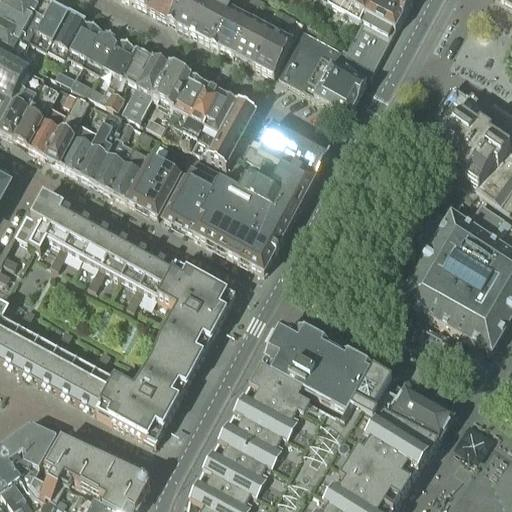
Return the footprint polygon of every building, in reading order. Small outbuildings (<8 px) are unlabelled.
[(43,25),(51,11),(30,0),(4,0),(3,4),(43,25)] [(116,0),(130,8),(135,11),(146,16),(147,17),(155,0),(116,0)] [(155,0),(147,17),(164,26),(167,28),(182,0),(155,0)] [(199,0),(182,0),(167,28),(175,32),(189,39),(208,5),(208,4),(199,0)] [(290,4),(289,6),(277,0),(269,0),(267,5),(289,17),(295,7),(290,4)] [(305,0),(327,12),(332,0),(305,0)] [(358,30),(375,0),(332,0),(327,12),(349,24),(347,27),(358,33),(359,30),(358,30)] [(345,64),(343,66),(373,81),(409,12),(411,12),(414,6),(412,0),(411,0),(375,0),(358,30),(359,30),(362,32),(345,64)] [(511,0),(488,0),(511,13),(511,124),(482,103),(476,112),(452,95),(417,145),(424,151),(420,158),(432,166),(465,189),(501,214),(511,197),(511,0)] [(258,16),(262,7),(252,2),(247,10),(258,16)] [(0,20),(35,39),(43,25),(3,4),(0,8),(0,20)] [(208,5),(189,39),(192,41),(210,51),(210,52),(229,16),(208,5)] [(46,60),(68,20),(51,11),(43,25),(35,39),(29,51),(46,60)] [(232,63),(251,28),(229,16),(210,52),(232,63)] [(290,33),(295,25),(283,18),(278,28),(290,33)] [(29,51),(35,39),(0,20),(0,38),(27,53),(29,51)] [(66,62),(84,29),(68,20),(46,60),(64,69),(67,63),(66,62)] [(254,75),(273,39),(251,28),(232,63),(254,75)] [(84,29),(66,62),(67,63),(83,71),(101,38),(84,29)] [(325,43),(308,34),(303,42),(320,51),(325,43)] [(23,61),(27,53),(0,38),(0,57),(20,68),(24,61),(23,61)] [(102,77),(118,47),(101,38),(83,71),(82,73),(99,83),(103,77),(102,77)] [(273,85),(293,49),(274,39),(273,39),(254,75),(273,85)] [(282,81),(279,88),(336,118),(349,125),(358,107),(373,81),(343,66),(345,64),(320,51),(303,42),(289,68),(282,81)] [(104,113),(135,56),(118,47),(102,77),(103,77),(113,83),(102,101),(92,95),(87,104),(104,113)] [(135,95),(151,65),(135,56),(104,113),(117,120),(124,106),(121,105),(127,92),(134,95),(135,95)] [(20,68),(28,73),(32,65),(24,61),(20,68)] [(0,132),(28,79),(0,64),(0,132)] [(44,81),(51,68),(44,64),(37,78),(44,81)] [(150,108),(168,74),(151,65),(135,95),(134,95),(120,122),(139,132),(151,108),(150,108)] [(172,119),(190,86),(168,74),(150,108),(151,108),(172,119)] [(0,140),(12,147),(31,112),(42,91),(32,86),(34,82),(28,79),(0,132),(0,140)] [(87,104),(92,95),(75,86),(70,95),(87,104)] [(172,119),(167,129),(183,138),(206,94),(190,86),(172,119)] [(50,115),(58,99),(42,91),(31,112),(12,147),(28,156),(50,115)] [(197,146),(221,102),(206,94),(183,138),(197,146)] [(69,117),(76,104),(69,100),(62,113),(69,117)] [(206,166),(236,111),(227,107),(224,103),(221,102),(197,146),(196,148),(205,153),(199,163),(205,166),(206,166)] [(60,173),(81,133),(77,131),(88,110),(76,104),(69,117),(65,124),(44,164),(60,173)] [(236,111),(206,166),(225,176),(255,122),(236,111)] [(65,124),(50,115),(28,156),(44,164),(65,124)] [(93,191),(126,129),(109,121),(103,133),(102,133),(97,142),(98,142),(77,182),(93,191)] [(160,143),(165,134),(149,126),(145,134),(160,143)] [(109,199),(128,164),(132,157),(123,151),(124,151),(133,133),(126,129),(93,191),(109,199)] [(272,130),(258,158),(265,162),(265,163),(284,173),(284,172),(315,189),(330,161),(317,154),(272,130)] [(97,142),(81,133),(60,173),(77,182),(98,142),(97,142)] [(147,152),(152,144),(142,139),(137,147),(147,152)] [(259,174),(265,163),(265,162),(248,152),(242,165),(259,174)] [(125,210),(149,166),(132,157),(128,164),(109,199),(125,208),(124,210),(125,210)] [(141,219),(167,170),(151,162),(149,166),(125,210),(141,219)] [(191,245),(224,183),(195,168),(190,177),(185,186),(184,186),(160,228),(191,245)] [(180,183),(183,178),(167,170),(141,219),(158,228),(181,184),(180,183)] [(285,244),(315,189),(284,172),(284,173),(276,187),(265,182),(257,197),(245,190),(243,193),(230,186),(218,207),(247,223),(285,244)] [(31,180),(0,236),(0,386),(201,496),(194,511),(467,511),(418,481),(434,454),(360,418),(349,438),(244,381),(279,315),(31,180)] [(264,283),(285,244),(247,223),(218,207),(196,247),(264,283)] [(471,228),(482,236),(479,240),(450,221),(398,310),(491,362),(511,325),(511,234),(481,213),(471,228)] [(347,428),(374,381),(291,336),(281,338),(265,369),(272,373),(265,385),(347,428)] [(376,418),(392,392),(374,381),(347,428),(428,468),(440,450),(391,422),(392,420),(376,418)] [(391,422),(440,450),(453,427),(403,399),(392,392),(376,418),(392,420),(391,422)] [(30,434),(0,456),(0,458),(16,480),(16,479),(22,475),(24,471),(30,474),(24,484),(27,486),(26,489),(30,491),(35,483),(37,479),(38,477),(39,477),(56,446),(55,445),(41,438),(30,434)] [(30,491),(27,497),(34,506),(38,508),(42,510),(43,511),(46,507),(55,511),(65,494),(60,491),(64,485),(87,497),(104,468),(85,459),(70,452),(60,448),(44,478),(52,482),(47,490),(35,483),(30,491)] [(0,458),(0,485),(19,511),(28,511),(23,504),(24,504),(14,491),(21,486),(16,479),(16,480),(0,458)] [(104,468),(87,497),(106,508),(103,511),(139,511),(149,495),(147,488),(104,468)] [(19,511),(0,485),(0,501),(8,511),(19,511)] [(97,511),(94,510),(85,506),(78,502),(73,511),(97,511)]
